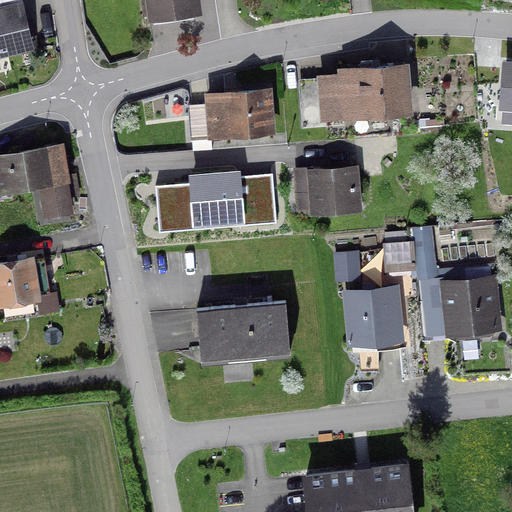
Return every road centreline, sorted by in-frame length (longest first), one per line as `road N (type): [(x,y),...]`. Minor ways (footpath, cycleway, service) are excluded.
road 1 (residential): [(82,91),(226,51),(363,25),(511,26)]
road 2 (residential): [(155,442),(82,91)]
road 3 (residential): [(155,442),(511,402)]
